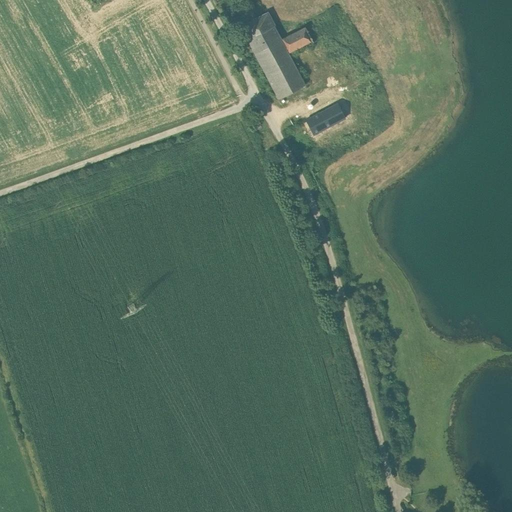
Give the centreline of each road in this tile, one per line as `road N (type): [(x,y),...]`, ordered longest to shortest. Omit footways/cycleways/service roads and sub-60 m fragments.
road 1 (unclassified): [(257,97),(316,213),(397,511)]
road 2 (unclassified): [(0,190),(257,97)]
